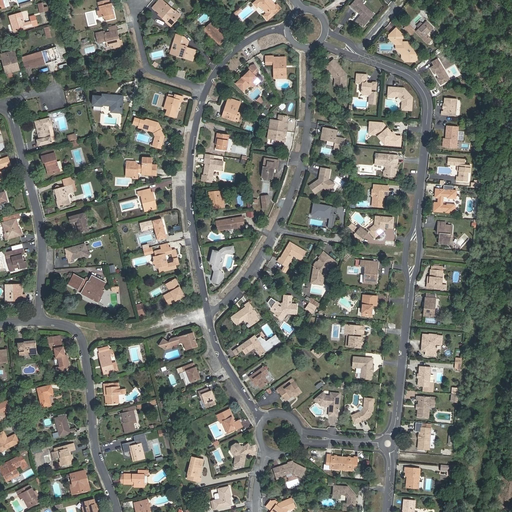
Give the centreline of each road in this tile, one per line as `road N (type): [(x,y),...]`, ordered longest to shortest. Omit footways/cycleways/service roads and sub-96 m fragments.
road 1 (residential): [(208,315),(256,264),(296,185),(307,49)]
road 2 (residential): [(38,323),(41,225),(10,106),(0,104)]
road 3 (residential): [(38,323),(83,336),(92,425),(118,511)]
road 4 (residential): [(205,92),(188,201),(208,315)]
road 5 (residential): [(357,53),(401,70),(428,99),(415,233)]
road 6 (residential): [(411,269),(393,445)]
road 7 (residential): [(127,1),(142,68),(205,92)]
